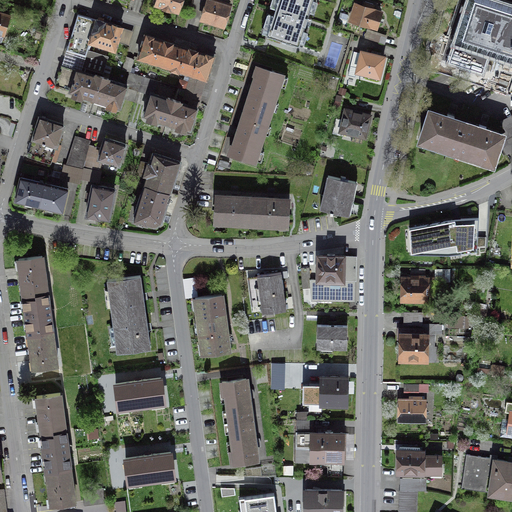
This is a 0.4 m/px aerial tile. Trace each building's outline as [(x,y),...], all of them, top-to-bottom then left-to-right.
[(186,0),(157,0),(155,7),(183,15),(186,0)] [(231,2),(222,0),(200,0),(195,18),(224,26),(231,2)] [(301,46),(315,0),(278,0),(267,35),(301,46)] [(511,5),(494,0),(468,0),(455,41),(457,43),(456,47),(455,47),(454,47),(449,62),(449,63),(482,73),(483,73),(489,54),(490,54),(511,60),(511,5)] [(387,13),(355,3),(349,21),(381,31),(387,13)] [(10,17),(0,14),(0,36),(3,37),(10,17)] [(121,31),(91,22),(84,45),(114,54),(121,31)] [(138,57),(164,65),(171,43),(145,35),(138,57)] [(201,95),(213,57),(171,43),(164,65),(192,74),(186,90),(201,95)] [(388,61),(361,53),(354,75),(381,83),(388,61)] [(133,59),(126,57),(123,69),(130,71),(133,59)] [(105,68),(91,62),(88,70),(102,75),(105,68)] [(95,99),(102,77),(62,64),(55,86),(73,92),(72,95),(81,98),(82,94),(95,99)] [(254,66),(241,109),(269,118),(282,74),(254,66)] [(127,87),(138,91),(143,76),(131,72),(127,85),(127,87)] [(156,80),(143,76),(138,91),(150,95),(151,93),(152,93),(156,80)] [(127,85),(102,77),(95,99),(108,103),(107,106),(115,108),(116,105),(120,107),(127,87),(127,85)] [(177,90),(168,87),(166,94),(175,97),(177,90)] [(182,103),(174,100),(167,122),(177,125),(176,128),(189,132),(201,95),(186,90),(182,103)] [(156,118),(167,122),(174,100),(152,93),(151,93),(150,95),(144,114),(148,115),(147,119),(155,121),(156,118)] [(373,116),(341,106),(331,137),(364,147),(373,116)] [(255,161),(269,118),(241,109),(227,152),(255,161)] [(421,137),(433,141),(432,144),(449,149),(450,147),(457,149),(466,122),(454,118),(454,116),(448,114),(447,116),(430,111),(421,137)] [(63,124),(40,117),(33,138),(27,156),(50,163),(52,157),(57,158),(61,145),(57,144),(63,124)] [(511,117),(501,123),(506,132),(502,134),(500,142),(505,153),(511,149),(511,117)] [(457,149),(465,151),(464,154),(481,160),(482,157),(493,161),(500,142),(502,134),(486,129),(486,126),(479,124),(479,126),(466,122),(457,149)] [(67,165),(84,169),(84,165),(89,144),(90,141),(76,136),(67,165)] [(89,144),(84,165),(99,170),(103,160),(119,164),(125,144),(105,137),(102,148),(89,144)] [(148,175),(145,184),(169,192),(172,183),(173,184),(180,161),(154,153),(151,164),(148,163),(145,174),(148,175)] [(148,163),(141,161),(137,175),(144,177),(145,174),(148,163)] [(38,167),(25,164),(23,171),(36,175),(38,167)] [(84,169),(67,165),(64,164),(62,172),(53,171),(52,177),(80,183),(84,169)] [(356,182),(328,176),(320,209),(348,215),(356,182)] [(27,203),(39,205),(44,183),(21,177),(15,200),(27,203)] [(68,189),(44,183),(39,205),(51,208),(63,211),(68,189)] [(114,189),(93,184),(87,215),(99,218),(99,216),(109,218),(114,189)] [(160,222),(169,192),(145,184),(134,220),(146,224),(147,223),(154,225),(160,222)] [(214,222),(251,224),(252,197),(216,195),(214,222)] [(289,199),(252,197),(251,224),(287,226),(289,199)] [(455,219),(416,226),(418,254),(449,254),(448,248),(459,247),(460,250),(477,248),(479,218),(455,219)] [(358,254),(317,253),(317,279),(311,279),(315,300),(352,300),(352,278),(358,278),(358,254)] [(19,297),(47,294),(42,257),(14,261),(19,297)] [(309,268),(301,268),(302,282),(310,282),(309,268)] [(449,270),(439,270),(439,281),(449,281),(449,270)] [(281,272),(257,275),(263,312),(286,309),(281,272)] [(411,279),(403,279),(403,299),(426,300),(427,279),(426,279),(426,275),(411,275),(411,279)] [(187,298),(198,296),(195,276),(184,278),(187,298)] [(105,282),(110,317),(144,312),(140,277),(105,282)] [(52,330),(47,294),(19,297),(25,333),(52,330)] [(221,294),(195,297),(203,354),(229,350),(221,294)] [(422,312),(404,311),(404,325),(422,325),(422,324),(422,312)] [(150,348),(144,312),(110,317),(115,353),(150,348)] [(422,336),(402,335),(401,357),(425,358),(425,361),(434,361),(435,324),(422,324),(422,325),(422,336)] [(57,366),(52,330),(25,333),(30,369),(57,366)] [(347,330),(315,330),(314,351),(347,351),(347,330)] [(312,366),(294,365),(294,374),(311,374),(312,366)] [(504,366),(492,365),(492,369),(478,367),(478,371),(502,374),(504,366)] [(345,376),(319,375),(319,402),(344,402),(345,376)] [(157,378),(109,384),(112,410),(160,404),(157,378)] [(220,381),(225,421),(252,418),(246,378),(220,381)] [(419,383),(404,383),(404,391),(419,391),(419,383)] [(31,397),(36,435),(63,432),(58,393),(31,397)] [(426,401),(398,400),(397,423),(426,424),(426,401)] [(257,458),(252,418),(225,421),(230,462),(257,458)] [(68,467),(63,432),(36,435),(41,471),(68,467)] [(342,435),(306,434),(305,461),(341,463),(341,449),(342,435)] [(455,440),(427,438),(427,446),(455,448),(455,440)] [(427,447),(396,446),(394,472),(441,474),(442,456),(426,455),(427,447)] [(166,453),(119,459),(122,483),(169,477),(166,453)] [(511,461),(468,454),(462,489),(511,496),(511,461)] [(73,502),(68,467),(41,471),(46,505),(73,502)] [(225,467),(225,491),(255,492),(255,484),(256,468),(225,467)] [(426,478),(402,478),(402,490),(417,490),(425,490),(426,478)] [(274,511),(275,485),(255,484),(255,492),(225,491),(224,511),(274,511)] [(103,488),(82,491),(84,505),(105,502),(103,488)] [(402,490),(400,490),(400,511),(416,511),(417,490),(402,490)] [(339,511),(340,493),(300,491),(299,511),(339,511)] [(125,511),(124,502),(116,504),(117,511),(125,511)]
